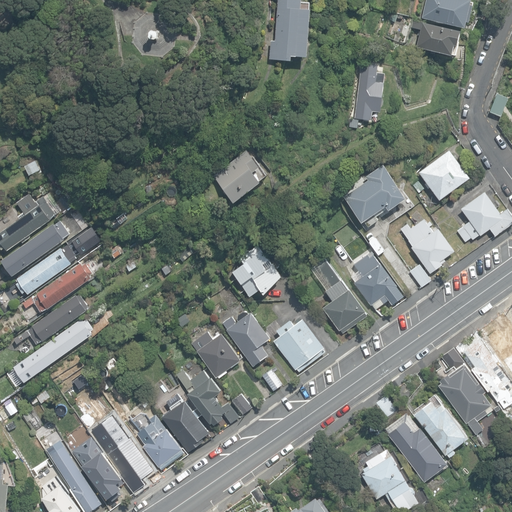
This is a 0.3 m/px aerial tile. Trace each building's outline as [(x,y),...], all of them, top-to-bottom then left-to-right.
[(270,59),(292,60),(293,55),(308,56),(312,9),(302,9),(302,0),(278,0),(276,41),(271,40),(270,59)] [(426,0),(423,17),(466,27),(467,21),(470,22),(473,5),(471,5),(472,0),(426,0)] [(417,46),(453,55),(455,45),(458,45),(461,31),(414,20),(412,27),(421,29),(417,46)] [(159,35),(160,34),(159,33),(159,32),(158,31),(158,30),(157,29),(155,29),(154,29),(153,29),(152,30),(151,31),(151,32),(150,33),(150,34),(150,35),(151,36),(151,37),(152,37),(153,38),(154,38),(155,38),(157,38),(158,38),(158,37),(159,36),(159,35)] [(355,118),(372,120),(373,111),(381,112),(386,73),(378,72),(379,65),(362,63),(355,118)] [(490,111),(501,116),(508,99),(497,94),(490,111)] [(213,174),(235,203),(267,177),(244,149),(213,174)] [(419,172),(440,200),(470,177),(450,150),(419,172)] [(26,166),(30,175),(41,170),(36,161),(26,166)] [(344,196),(362,222),(386,205),(389,210),(407,198),(384,164),(366,176),(369,179),(344,196)] [(413,185),(419,192),(425,188),(419,180),(413,185)] [(457,230),(466,241),(471,237),(473,239),(480,234),(480,235),(490,228),(496,236),(511,223),(511,213),(508,208),(501,213),(485,191),(462,208),(471,220),(457,230)] [(6,247),(8,250),(57,214),(44,195),(32,203),(35,207),(0,232),(0,244),(4,249),(6,247)] [(412,247),(430,273),(443,264),(442,263),(446,260),(445,258),(456,251),(439,227),(434,231),(429,225),(433,223),(431,221),(428,223),(425,219),(411,228),(408,223),(401,228),(414,246),(412,247)] [(3,260),(14,275),(65,239),(64,238),(70,233),(61,220),(55,224),(55,223),(3,260)] [(233,271),(251,296),(261,288),(265,294),(282,276),(256,239),(238,252),(245,262),(233,271)] [(27,290),(29,293),(72,263),(71,262),(77,258),(76,255),(82,251),(74,240),(62,248),(61,247),(18,278),(20,281),(17,283),(23,292),(27,290)] [(111,251),(115,257),(124,251),(120,245),(111,251)] [(355,282),(371,305),(380,298),(384,303),(389,300),(392,305),(405,295),(374,253),(370,257),(367,253),(356,262),(361,270),(359,272),(362,277),(355,282)] [(341,329),(343,332),(367,315),(365,312),(366,311),(349,288),(348,288),(342,279),(341,280),(322,254),(314,260),(332,286),(326,290),(333,300),(324,307),(340,330),(341,329)] [(151,265),(156,261),(151,255),(146,259),(151,265)] [(33,298),(42,311),(48,307),(49,308),(92,278),(90,275),(93,273),(86,262),(83,265),(81,262),(38,293),(39,294),(33,298)] [(411,270),(422,286),(432,279),(420,263),(411,270)] [(14,339),(18,344),(31,334),(37,343),(43,339),(44,340),(87,309),(86,308),(89,306),(80,293),(78,295),(77,294),(33,325),(34,327),(29,330),(28,329),(14,339)] [(250,313),(248,311),(244,311),(238,315),(238,319),(239,321),(237,322),(233,316),(224,322),(228,328),(227,329),(254,365),(269,354),(262,345),(271,338),(252,312),(250,313)] [(178,318),(183,325),(190,320),(185,313),(178,318)] [(35,365),(39,370),(50,363),(50,364),(93,333),(90,330),(94,327),(87,317),(84,320),(82,318),(39,349),(40,350),(28,359),(31,364),(38,359),(40,362),(35,365)] [(275,340),(296,368),(325,347),(304,318),(295,325),(291,320),(278,329),(282,334),(280,336),(277,333),(274,336),(276,339),(275,340)] [(511,322),(500,330),(498,327),(485,336),(511,374),(511,322)] [(198,350),(217,376),(241,359),(222,333),(220,334),(219,333),(213,337),(208,331),(193,342),(198,350)] [(500,400),(505,407),(511,401),(511,382),(480,338),(464,349),(476,365),(473,367),(497,402),(500,400)] [(468,422),(476,434),(483,429),(477,421),(494,409),(491,405),(492,404),(484,392),(486,391),(466,362),(441,380),(443,382),(439,384),(467,422),(468,422)] [(263,375),(274,389),(282,383),(272,368),(263,375)] [(224,413),(225,411),(227,410),(224,405),(216,394),(222,390),(212,376),(210,378),(204,370),(191,379),(183,369),(177,373),(191,392),(190,392),(211,422),(213,421),(215,424),(225,417),(223,415),(224,414),(224,413)] [(396,389),(406,401),(415,395),(405,382),(396,389)] [(44,384),(26,393),(33,405),(51,396),(44,384)] [(164,415),(189,451),(205,440),(203,437),(211,432),(187,398),(184,400),(179,392),(167,401),(173,409),(164,415)] [(234,399),(244,413),(252,407),(242,393),(234,399)] [(387,395),(377,402),(387,416),(397,410),(387,395)] [(448,453),(450,456),(455,452),(453,449),(470,437),(447,406),(446,407),(443,403),(437,407),(433,400),(415,414),(446,454),(448,453)] [(227,410),(225,411),(232,421),(240,416),(230,401),(224,405),(227,410)] [(379,422),(387,416),(377,402),(369,408),(379,422)] [(511,403),(503,410),(511,420),(511,403)] [(0,409),(0,415),(3,420),(10,416),(4,407),(0,409)] [(389,433),(425,481),(448,463),(421,426),(420,427),(408,411),(387,427),(390,432),(389,433)] [(112,457),(134,487),(156,471),(135,441),(121,452),(101,425),(95,430),(114,456),(112,457)] [(145,445),(163,468),(185,451),(183,448),(183,447),(168,427),(145,445)] [(382,429),(376,433),(380,438),(385,433),(382,429)] [(86,511),(92,511),(103,503),(61,439),(47,449),(73,488),(72,489),(86,511)] [(304,455),(316,471),(334,458),(323,442),(304,455)] [(79,458),(108,497),(122,487),(118,482),(124,478),(103,450),(101,452),(96,445),(79,458)] [(385,459),(381,452),(366,461),(369,465),(364,468),(365,471),(362,473),(376,498),(385,493),(393,506),(396,511),(401,511),(411,506),(411,507),(419,502),(415,495),(415,494),(415,492),(415,491),(414,489),(414,488),(412,487),(411,486),(410,486),(396,462),(397,462),(393,454),(385,459)] [(0,511),(8,511),(9,483),(4,483),(5,460),(0,459),(0,511)] [(42,497),(53,511),(80,511),(83,511),(62,482),(61,483),(57,478),(45,487),(49,492),(42,497)] [(251,493),(263,509),(271,503),(259,487),(251,493)] [(324,511),(317,501),(301,511),(298,511),(297,511),(324,511)]
